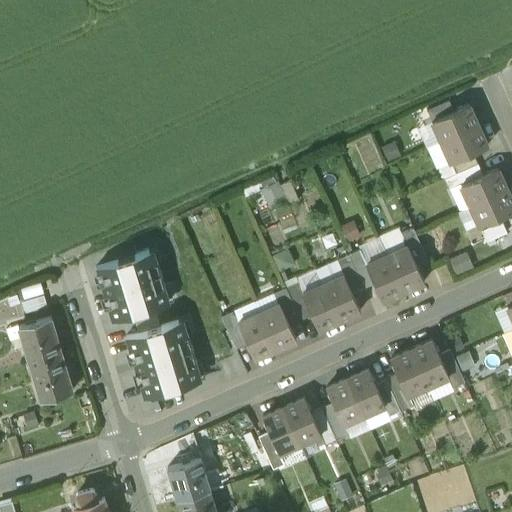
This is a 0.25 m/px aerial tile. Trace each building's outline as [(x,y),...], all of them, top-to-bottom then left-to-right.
[(448,100),(426,110),(431,121),(432,120),(431,120),(453,110),(448,100)] [(453,110),(432,120),(441,141),(478,125),(468,104),(453,110)] [(478,125),(441,141),(451,162),(472,153),(487,146),(478,125)] [(472,153),(451,162),(456,173),(477,164),(472,153)] [(456,173),(445,178),(450,189),(460,184),(482,174),(477,164),(456,173)] [(482,174),(460,184),(470,205),(506,189),(497,168),(482,174)] [(298,198),(290,179),(280,183),(288,203),(298,198)] [(511,201),(506,189),(470,205),(479,226),(511,211),(511,201)] [(501,222),(482,231),(486,242),(506,233),(501,222)] [(427,260),(413,227),(401,232),(407,245),(416,265),(427,260)] [(407,245),(386,254),(403,291),(424,281),(416,265),(407,245)] [(360,249),(348,254),(363,287),(374,282),(365,264),(366,263),(360,249)] [(104,292),(112,318),(164,303),(160,288),(165,287),(156,259),(152,261),(148,250),(96,266),(101,285),(103,284),(106,292),(104,292)] [(363,287),(348,254),(336,259),(342,274),(343,274),(352,292),(363,287)] [(366,263),(365,264),(374,282),(382,300),(403,291),(386,254),(366,263)] [(342,274),(322,283),(339,320),(360,310),(352,292),(343,274),(342,274)] [(302,292),(297,281),(285,287),(300,320),(311,315),(301,293),(302,292)] [(41,283),(22,288),(24,297),(43,292),(41,283)] [(302,292),(301,293),(311,315),(318,329),(339,320),(322,283),(302,292)] [(300,320),(285,287),(273,292),(278,303),(279,303),(289,324),(300,320)] [(511,290),(502,295),(507,306),(511,303),(511,290)] [(44,295),(21,301),(24,312),(47,306),(44,295)] [(278,303),(258,312),(275,349),(296,339),(289,324),(279,303),(278,303)] [(238,321),(233,310),(221,316),(236,348),(247,343),(237,321),(238,321)] [(238,321),(237,321),(247,343),(254,358),(275,349),(258,312),(238,321)] [(50,316),(18,326),(39,400),(72,390),(50,316)] [(178,319),(125,336),(133,362),(135,361),(138,369),(136,370),(144,396),(197,380),(192,365),(197,363),(187,333),(183,334),(178,319)] [(432,339),(411,349),(427,385),(447,376),(448,376),(439,354),(432,339)] [(427,385),(411,349),(390,358),(396,373),(406,395),(407,394),(427,385)] [(464,382),(449,349),(439,354),(448,376),(447,376),(452,387),(464,382)] [(368,368),(347,378),(363,414),(384,405),(375,383),(368,368)] [(406,395),(396,373),(385,378),(400,410),(400,411),(412,405),(407,394),(406,395)] [(347,378),(326,387),(332,402),(342,424),(343,423),(363,414),(347,378)] [(400,410),(385,378),(375,383),(384,405),(389,416),(400,410)] [(310,412),(304,397),(283,406),(299,443),(320,434),(310,412)] [(332,402),(321,407),(331,429),(342,424),(332,402)] [(299,443),(283,406),(262,416),(268,431),(278,453),(279,452),(299,443)] [(321,407),(310,412),(320,434),(325,445),(336,440),(331,429),(321,407)] [(342,424),(331,429),(336,440),(348,435),(343,423),(342,424)] [(278,453),(268,431),(258,436),(273,469),(284,464),(279,452),(278,453)] [(216,511),(199,457),(167,467),(180,511),(216,511)] [(392,479),(385,462),(372,468),(380,485),(392,479)] [(93,490),(91,489),(76,493),(75,496),(77,505),(71,507),(72,511),(107,511),(103,497),(95,499),(93,490)] [(14,511),(10,499),(0,501),(0,511),(14,511)]
